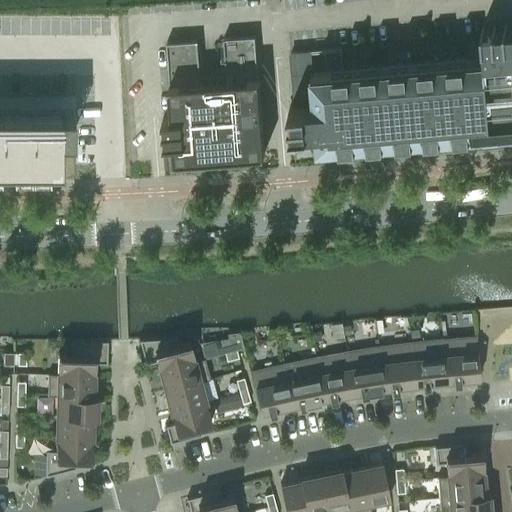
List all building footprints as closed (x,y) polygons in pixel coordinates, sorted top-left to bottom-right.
[(295,105),(290,105),(290,107),(291,107),(292,116),(291,117),(291,119),(292,119),(293,128),(292,128),(292,130),(298,130),(299,145),(318,144),(318,145),(339,144),(339,146),(367,144),(419,139),(511,131),(511,24),(507,24),(507,23),(505,23),(505,25),(496,26),(496,24),(494,24),(494,26),(485,27),(484,25),(483,25),(482,25),(483,35),(485,51),(485,55),(468,56),(455,58),(445,58),(429,60),(412,61),(386,64),(369,65),(367,65),(343,67),(341,68),(311,70),(293,72),(293,74),(295,105)] [(163,116),(163,119),(164,118),(165,128),(164,128),(164,130),(165,130),(166,139),(165,139),(165,141),(171,141),(172,158),(173,161),(254,155),(254,152),(265,151),(259,76),(258,76),(258,71),(257,63),(255,34),(224,36),(227,78),(201,80),(198,38),(167,40),(167,48),(170,83),(169,83),(172,116),(163,116)] [(60,109),(0,109),(0,163),(0,164),(27,164),(60,164),(60,109)] [(319,331),(312,332),(313,339),(320,338),(319,331)] [(475,334),(442,337),(446,379),(452,379),(452,381),(459,380),(459,378),(478,377),(475,334)] [(156,356),(159,369),(204,358),(204,357),(194,359),(189,339),(177,342),(175,335),(138,338),(144,360),(156,356)] [(446,379),(442,337),(410,340),(415,383),(421,382),(421,384),(428,383),(428,381),(440,380),(446,379)] [(58,352),(57,372),(57,373),(94,374),(94,361),(106,361),(107,339),(70,340),(70,352),(58,352)] [(410,340),(378,344),(384,387),(390,386),(390,388),(397,387),(397,385),(415,383),(410,340)] [(222,344),(224,352),(236,349),(234,341),(222,344)] [(384,387),(378,344),(346,349),(353,392),(359,391),(359,392),(367,391),(366,389),(384,387)] [(238,356),(236,349),(224,352),(226,359),(238,356)] [(346,349),(314,355),(323,397),(328,396),(329,398),(334,397),(336,396),(335,395),(336,395),(353,392),(346,349)] [(13,363),(13,351),(3,351),(3,363),(13,363)] [(17,352),(17,353),(17,364),(25,364),(25,352),(17,352)] [(323,397),(314,355),(283,362),(292,403),(298,402),(298,404),(305,402),(305,401),(323,397)] [(159,369),(164,389),(209,377),(204,358),(159,369)] [(292,403),(283,362),(251,369),(261,411),(267,409),(268,411),(275,409),(274,407),(292,403)] [(57,373),(57,372),(47,372),(47,394),(56,394),(93,395),(93,394),(94,374),(57,373)] [(235,379),(238,390),(246,388),(243,376),(235,379)] [(164,389),(170,408),(205,400),(200,380),(209,377),(164,389)] [(16,380),(16,392),(24,393),(24,380),(16,380)] [(0,383),(0,384),(0,396),(8,397),(8,383),(0,383)] [(249,400),(246,388),(238,390),(242,402),(249,400)] [(24,405),(24,393),(16,392),(16,404),(24,405)] [(235,392),(224,395),(227,406),(238,403),(235,392)] [(96,394),(93,394),(93,395),(56,394),(56,414),(92,415),(92,416),(96,416),(96,394)] [(210,420),(205,400),(170,408),(173,421),(164,423),(169,441),(201,432),(199,423),(210,420)] [(92,415),(56,414),(55,434),(92,435),(92,416),(92,415)] [(15,421),(15,433),(23,433),(23,421),(15,421)] [(23,445),(23,433),(15,433),(15,445),(23,445)] [(91,457),(92,435),(55,434),(55,449),(45,448),(44,474),(75,466),(75,456),(91,457)] [(437,476),(483,472),(481,451),(465,452),(464,442),(434,445),(435,462),(445,461),(446,475),(437,476)] [(381,461),(360,465),(370,511),(368,501),(389,497),(381,461)] [(349,511),(364,511),(370,511),(360,465),(341,469),(340,466),(349,511)] [(348,511),(349,511),(340,466),(320,471),(328,511),(328,510),(347,506),(348,511)] [(394,468),(395,480),(403,479),(402,467),(394,468)] [(307,511),(328,511),(320,471),(300,475),(307,511)] [(483,472),(437,476),(439,496),(488,492),(488,491),(485,492),(483,472)] [(307,511),(300,475),(299,475),(300,478),(279,482),(285,511),(307,511)] [(403,479),(395,480),(396,492),(404,491),(403,479)] [(190,511),(199,510),(199,511),(237,511),(232,493),(220,496),(218,488),(186,496),(190,511)] [(264,494),(267,506),(275,503),(272,492),(264,494)] [(439,511),(489,511),(488,492),(439,496),(439,511)] [(277,511),(275,503),(267,506),(268,511),(277,511)]
